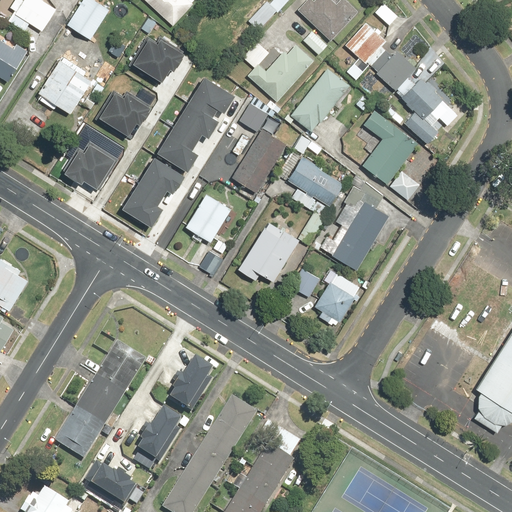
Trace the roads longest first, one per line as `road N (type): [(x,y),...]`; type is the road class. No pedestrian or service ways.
road 1 (residential): [(433,0),(495,74),(504,121),(345,391)]
road 2 (tertiary): [(345,391),(113,247)]
road 3 (residential): [(113,247),(0,432)]
road 4 (tertiary): [(511,496),(345,391)]
road 5 (tertiary): [(113,247),(0,177)]
